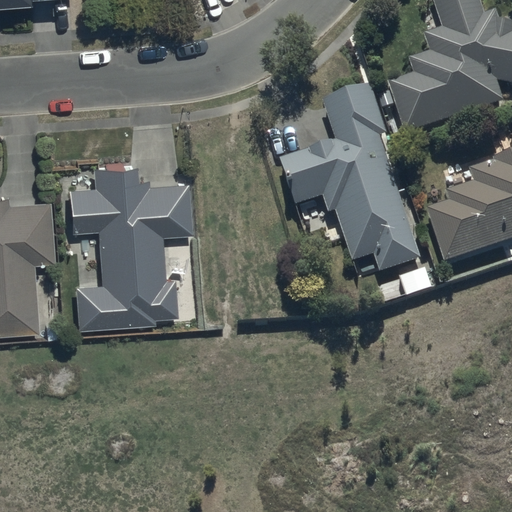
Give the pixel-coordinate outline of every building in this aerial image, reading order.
[(411,72),(387,82),(405,134),(501,101),(496,82),(511,84),(511,23),(502,21),(497,20),(494,10),(483,14),(478,0),(431,0),(440,28),(423,33),(430,54),(407,61),(411,72)] [(333,140),(278,159),(293,205),(319,196),(325,216),(334,213),(350,262),(372,255),(378,272),(418,259),(378,138),(386,135),(368,83),(319,99),(333,140)] [(447,201),(426,207),(444,262),(511,239),(511,149),(490,157),(491,160),(468,168),(472,181),(443,190),(447,201)] [(71,225),(95,224),(98,279),(74,280),(76,323),(152,319),(152,313),(174,312),(172,273),(161,274),(159,233),(188,231),(185,178),(145,180),(145,174),(133,174),(132,160),(92,162),(93,182),(69,184),(71,225)] [(0,330),(36,328),(31,258),(52,257),(48,197),(6,200),(6,192),(0,192),(0,330)] [(376,285),(371,293),(375,307),(431,289),(424,269),(376,285)]
